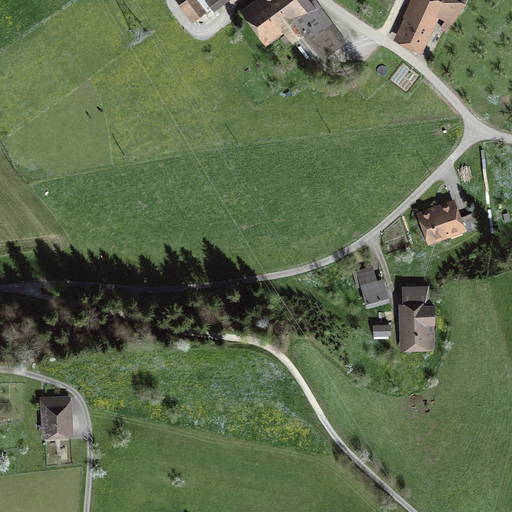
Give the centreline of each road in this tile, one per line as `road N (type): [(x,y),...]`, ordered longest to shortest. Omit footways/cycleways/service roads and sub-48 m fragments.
road 1 (unclassified): [(477,132),(370,236),(317,265),(162,289),(0,288)]
road 2 (track): [(414,511),(337,439),(293,369),(268,346),(5,288)]
road 3 (unclassified): [(324,0),(423,69),(477,132)]
road 4 (track): [(0,371),(48,379),(79,398),(90,455),(85,511)]
